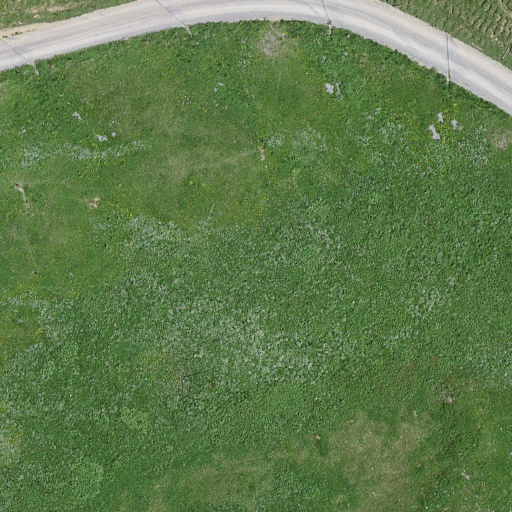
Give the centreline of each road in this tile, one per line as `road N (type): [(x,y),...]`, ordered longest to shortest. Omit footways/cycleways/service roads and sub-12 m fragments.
road 1 (track): [(0,55),(143,0)]
road 2 (track): [(400,0),(511,65)]
